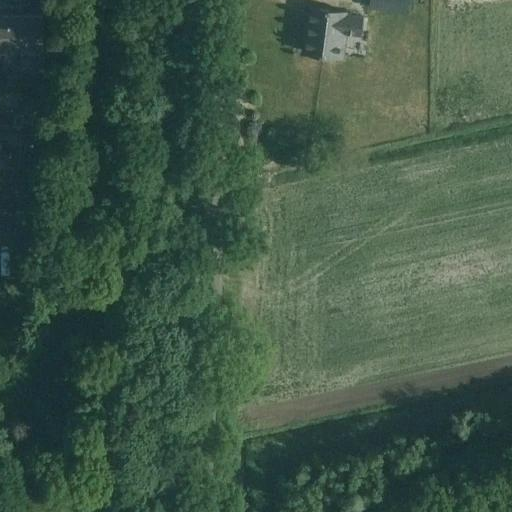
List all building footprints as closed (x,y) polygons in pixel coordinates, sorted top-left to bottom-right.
[(21,7),(5,7),(0,7),(0,51),(21,51),(21,15),(21,7)] [(34,15),(21,15),(21,51),(42,51),(42,7),(38,7),(35,10),(34,15)] [(323,54),(338,56),(342,32),(358,34),(360,17),(344,15),(344,13),(309,8),(303,51),(318,54),(318,55),(323,55),(323,54)] [(6,87),(21,87),(21,78),(6,78),(6,87)] [(21,78),(21,87),(35,87),(35,78),(21,78)] [(24,100),(23,115),(31,115),(32,101),(24,100)] [(31,115),(23,115),(22,128),(30,129),(31,115)] [(21,141),(19,156),(27,156),(29,142),(21,141)] [(27,156),(19,156),(18,170),(26,170),(27,156)] [(18,187),(17,196),(30,196),(32,187),(18,187)] [(5,220),(17,220),(17,196),(5,196),(5,220)] [(17,196),(17,220),(30,220),(31,200),(30,200),(30,196),(17,196)]
